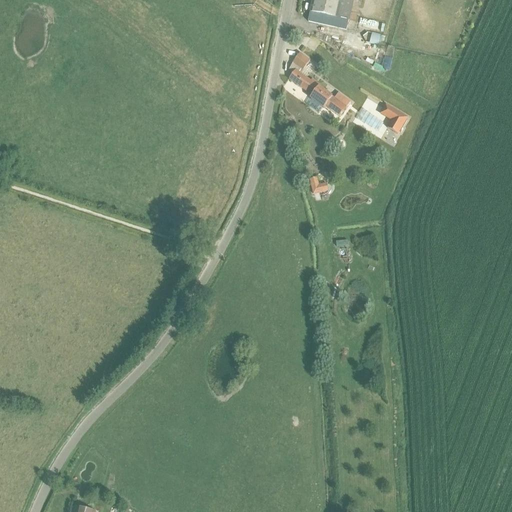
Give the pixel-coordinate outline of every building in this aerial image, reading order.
[(312,0),(308,22),(346,31),(348,20),(349,21),(353,0),(312,0)] [(292,64),(289,71),(293,74),(288,80),(311,97),(310,99),(311,100),(307,105),(318,114),(322,108),(323,109),(325,106),(340,117),(350,103),(338,94),(334,99),(318,87),(320,85),(312,80),(311,82),(299,73),(301,70),(303,71),(310,62),(300,54),(292,64)] [(374,70),(387,75),(389,70),(376,65),(374,70)] [(384,105),(378,114),(391,122),(387,129),(397,135),(407,119),(384,105)] [(316,177),(309,179),(313,195),(328,191),(327,184),(318,186),(316,177)]
